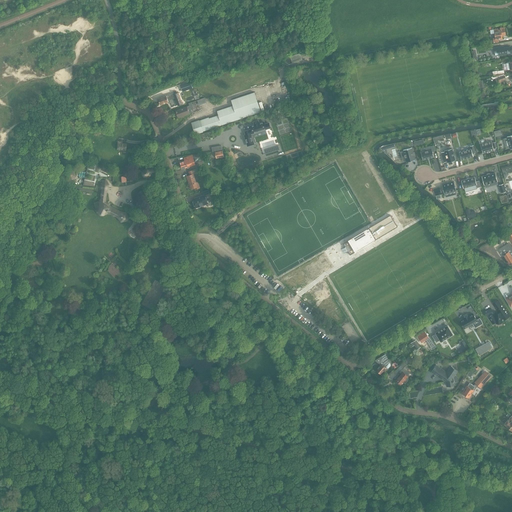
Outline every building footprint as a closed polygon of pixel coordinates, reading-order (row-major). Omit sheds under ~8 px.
[(493,44),(498,43),(498,40),(502,39),(501,36),(506,35),(504,27),(500,28),(500,30),(498,30),(498,29),(493,29),(495,38),(492,39),(493,44)] [(503,47),(494,48),(495,55),(511,52),(511,47),(503,48),(503,47)] [(283,64),(282,64),(282,66),(293,63),(302,60),(300,53),(291,56),(291,55),(285,57),(285,59),(282,60),(283,64)] [(497,84),(499,84),(499,81),(505,79),(504,74),(492,76),(493,80),(495,79),(497,84)] [(190,82),(180,85),(183,92),(192,88),(190,82)] [(173,93),(158,98),(160,105),(169,102),(168,101),(175,98),(178,105),(182,104),(178,93),(177,91),(173,92),(173,93)] [(200,120),(192,123),(195,134),(261,112),(255,92),(231,100),(233,106),(218,111),(219,116),(200,122),(200,120)] [(187,107),(176,111),(179,118),(180,118),(183,116),(183,115),(192,112),(191,109),(192,108),(190,103),(191,103),(189,103),(190,106),(187,107)] [(246,135),(244,135),(248,146),(254,144),(254,143),(256,142),(254,138),(267,134),(265,129),(270,128),(269,123),(265,124),(264,122),(259,123),(258,121),(254,122),(254,125),(250,126),(252,129),(245,132),(246,135)] [(122,142),(118,141),(117,149),(125,150),(126,144),(122,143),(122,142)] [(497,147),(496,142),(492,143),(492,141),(480,144),(483,153),(494,150),(494,148),(497,147)] [(471,149),(459,152),(461,160),(473,157),(473,154),(475,153),(473,145),(470,146),(471,149)] [(278,146),(264,150),(265,154),(280,150),(278,146)] [(424,151),(421,152),(423,160),(434,157),(432,151),(435,151),(434,146),(430,147),(431,150),(424,151)] [(412,148),(403,150),(403,151),(406,161),(406,162),(415,160),(414,155),(413,152),(412,148)] [(447,162),(448,163),(455,161),(454,156),(453,153),(452,149),(444,151),(445,152),(447,162)] [(195,163),(193,158),(196,157),(195,155),(192,155),(187,157),(187,160),(180,162),(182,168),(191,166),(190,165),(195,163)] [(511,166),(503,169),(505,179),(511,177),(511,179),(511,166)] [(151,175),(154,171),(155,169),(153,168),(147,168),(145,170),(143,172),(143,173),(144,175),(145,176),(148,175),(148,176),(151,175)] [(195,189),(200,188),(198,182),(196,182),(193,173),(198,172),(197,168),(189,171),(190,175),(187,176),(192,188),(195,187),(195,189)] [(490,174),(487,175),(482,176),(484,185),(485,185),(485,188),(490,186),(489,184),(497,182),(497,181),(495,173),(490,174)] [(474,177),(461,181),(464,188),(465,192),(477,189),(477,188),(481,187),(479,181),(476,182),(474,177)] [(125,221),(126,220),(127,219),(128,218),(128,217),(127,215),(126,213),(125,213),(121,212),(119,211),(113,208),(110,206),(109,204),(107,202),(106,202),(106,190),(108,188),(108,185),(106,181),(105,181),(104,181),(102,184),(102,187),(102,190),(100,202),(96,203),(95,204),(96,208),(98,211),(102,213),(103,213),(107,213),(111,214),(112,214),(116,216),(117,217),(121,220),(122,221),(124,221),(125,221)] [(454,182),(442,185),(444,193),(445,198),(457,194),(456,190),(454,182)] [(74,190),(65,187),(64,191),(62,190),(60,196),(63,197),(62,200),(70,202),(74,190)] [(204,195),(193,199),(196,208),(208,204),(207,201),(211,199),(214,198),(212,193),(209,193),(208,190),(203,192),(204,195)] [(470,209),(465,210),(468,218),(476,216),(474,211),(471,212),(470,209)] [(390,215),(343,243),(350,255),(397,227),(390,215)] [(511,249),(508,243),(499,249),(501,252),(500,252),(501,253),(503,256),(504,255),(509,264),(511,262),(511,249)] [(494,315),(489,318),(493,324),(495,322),(496,323),(502,322),(502,317),(504,320),(509,317),(498,300),(493,304),(499,313),(495,313),(495,317),(494,315)] [(461,320),(460,321),(464,329),(473,324),(475,328),(483,323),(480,318),(477,320),(473,314),(469,316),(468,315),(464,318),(464,319),(461,320)] [(453,335),(452,333),(447,326),(435,333),(436,334),(433,336),(436,342),(440,340),(441,342),(447,339),(453,335)] [(417,337),(421,343),(427,338),(428,338),(428,337),(425,332),(417,337)] [(428,338),(426,339),(431,347),(432,346),(433,347),(435,346),(432,342),(433,342),(429,336),(428,337),(428,338)] [(417,350),(421,347),(416,340),(411,343),(413,346),(414,345),(417,350)] [(462,347),(456,350),(459,354),(468,348),(464,341),(460,343),(462,347)] [(383,371),(384,372),(386,369),(388,368),(390,365),(390,364),(389,363),(389,362),(386,359),(383,356),(385,355),(375,360),(375,361),(376,360),(381,364),(376,370),(378,372),(378,373),(380,374),(381,374),(383,371)] [(401,374),(396,380),(401,384),(403,381),(404,382),(406,380),(405,379),(406,378),(407,376),(407,375),(409,372),(407,370),(408,368),(405,366),(409,362),(405,359),(398,368),(401,370),(399,373),(401,374)] [(455,385),(454,382),(458,381),(458,377),(455,375),(458,371),(451,366),(447,373),(436,365),(431,371),(446,382),(447,386),(455,385)] [(483,375),(476,383),(477,384),(480,387),(481,388),(491,376),(487,373),(484,376),(483,375)] [(466,387),(462,393),(463,394),(464,395),(467,397),(469,398),(474,390),(473,389),(475,387),(475,386),(477,384),(476,383),(474,386),(470,383),(469,383),(467,386),(466,387)]
